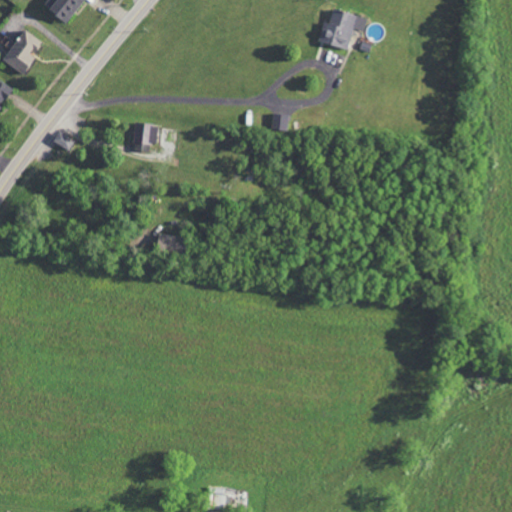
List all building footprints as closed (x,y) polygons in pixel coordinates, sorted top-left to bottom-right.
[(45,0),(41,6),(63,23),(82,0),(45,0)] [(318,42),(347,50),(353,28),(363,31),(367,18),(332,9),(328,23),(323,22),(318,42)] [(23,74),(34,55),(33,55),(41,41),(21,29),(1,62),(23,74)] [(0,104),(11,88),(0,81),(0,104)] [(287,115),(272,115),(272,131),(287,131),(287,115)] [(156,144),(157,125),(135,124),(134,151),(149,151),(150,144),(156,144)] [(52,141),(69,151),(75,141),(58,131),(52,141)] [(181,237),(157,234),(154,253),(179,256),(181,237)]
